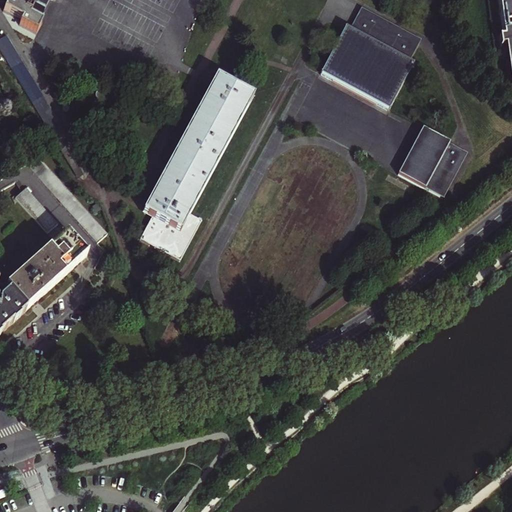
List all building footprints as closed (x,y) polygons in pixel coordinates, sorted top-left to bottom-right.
[(6,0),(14,4),(10,12),(4,9),(1,15),(20,24),(17,29),(35,38),(41,27),(28,20),(32,14),(41,19),(51,0),(6,0)] [(501,41),(508,91),(508,90),(511,89),(511,0),(495,0),(500,32),(495,33),(496,42),(501,41)] [(320,77),(389,112),(412,66),(408,64),(418,45),(357,15),(348,35),(343,33),(320,77)] [(6,38),(0,41),(0,52),(77,179),(88,173),(6,38)] [(215,83),(142,214),(151,219),(138,244),(178,265),(200,225),(188,218),(250,102),(215,83)] [(449,145),(450,143),(423,130),(398,177),(425,192),(426,189),(442,197),(465,152),(449,145)] [(37,162),(26,169),(96,248),(105,239),(37,162)] [(16,201),(48,236),(57,227),(26,192),(16,201)] [(65,239),(5,293),(9,298),(24,315),(40,302),(85,262),(65,239)] [(0,337),(24,315),(9,298),(0,305),(0,337)]
